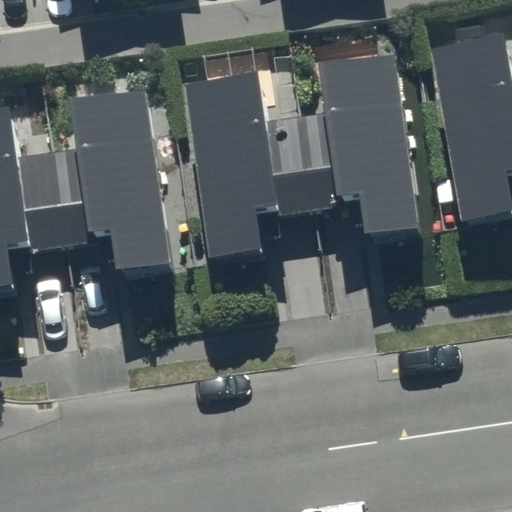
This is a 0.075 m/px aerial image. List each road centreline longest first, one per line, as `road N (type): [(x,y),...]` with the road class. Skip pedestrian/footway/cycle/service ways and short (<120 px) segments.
road 1 (residential): [(0,493),(511,418)]
road 2 (residential): [(0,56),(366,0)]
